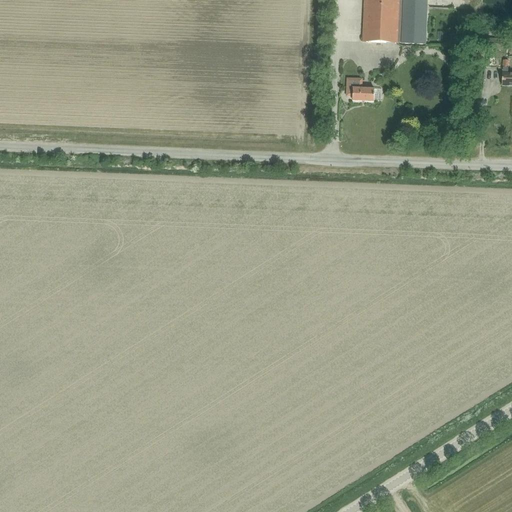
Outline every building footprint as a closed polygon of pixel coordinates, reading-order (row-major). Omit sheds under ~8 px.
[(397,44),(398,0),(363,0),(362,42),(397,44)] [(398,0),(397,44),(425,45),(427,0),(398,0)] [(503,40),(495,39),(486,39),(486,50),(502,51),(503,40)] [(501,87),(511,87),(511,74),(507,74),(508,61),(502,61),(502,68),(501,87)] [(374,90),(360,89),(360,82),(354,82),(354,80),(347,79),(346,97),(352,97),(352,102),(373,103),(374,90)]
